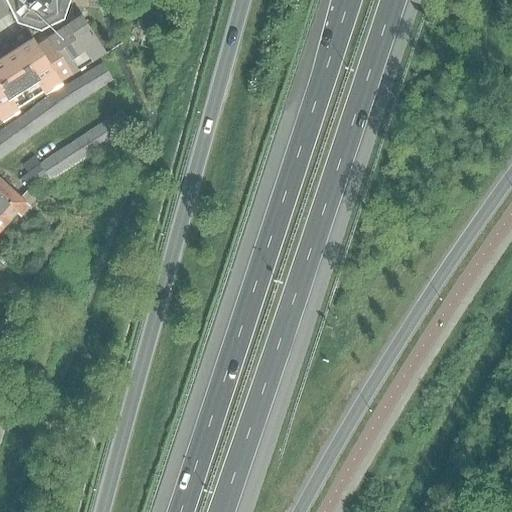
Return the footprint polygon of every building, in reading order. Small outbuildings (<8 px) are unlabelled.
[(12,0),(13,2),(14,2),(21,15),(20,16),(23,19),(24,18),(37,22),(37,24),(41,23),(41,22),(54,16),(55,17),(58,14),(57,13),(60,0),(12,0)] [(0,64),(0,120),(104,54),(82,20),(37,50),(33,43),(0,64)] [(100,63),(90,70),(102,87),(112,80),(100,63)] [(92,94),(102,87),(90,70),(80,77),(92,94)] [(92,94),(80,77),(69,84),(82,101),(92,94)] [(71,108),(82,101),(69,84),(59,91),(71,108)] [(71,108),(59,91),(49,98),(61,115),(71,108)] [(51,122),(61,115),(49,98),(39,105),(51,122)] [(51,122),(39,105),(29,112),(41,129),(51,122)] [(119,110),(111,116),(122,132),(130,127),(119,110)] [(31,136),(41,129),(29,112),(19,119),(31,136)] [(111,116),(103,121),(114,138),(122,132),(111,116)] [(31,136),(19,119),(8,126),(20,143),(31,136)] [(103,121),(95,127),(106,143),(114,138),(103,121)] [(0,135),(10,150),(20,143),(8,126),(0,131),(0,135)] [(95,127),(87,132),(98,149),(106,143),(95,127)] [(87,132),(79,137),(90,154),(98,149),(87,132)] [(10,150),(0,135),(0,157),(10,150)] [(79,137),(70,143),(81,159),(90,154),(79,137)] [(70,143),(62,148),(73,165),(81,159),(70,143)] [(62,148),(54,154),(65,170),(73,165),(62,148)] [(54,154),(46,159),(57,176),(65,170),(54,154)] [(57,176),(46,159),(38,165),(49,181),(57,176)] [(0,195),(0,230),(15,213),(19,217),(27,207),(37,197),(40,200),(52,186),(37,165),(19,178),(27,189),(18,199),(7,188),(0,195)]
